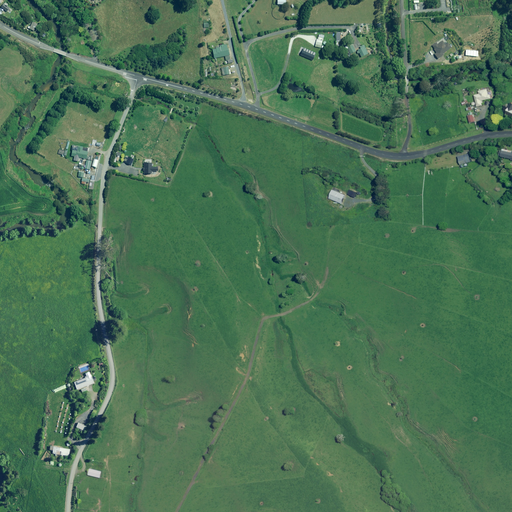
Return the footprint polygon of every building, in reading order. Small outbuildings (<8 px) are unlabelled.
[(436,53),(435,54),(435,55),(434,55),(437,59),(443,55),(442,54),(451,47),(447,43),(445,45),(442,41),(437,44),(435,43),(431,46),(434,50),(433,50),(436,53)] [(231,59),(228,44),(220,46),(220,47),(212,49),(214,58),(225,56),(226,60),(231,59)] [(356,51),(353,44),(347,47),(350,54),(356,51)] [(365,46),(357,50),(358,51),(357,52),(358,53),(359,53),(361,57),(369,53),(365,46)] [(223,75),(230,74),(231,74),(231,69),(229,69),(229,67),(222,68),(223,75)] [(489,95),(487,89),(479,91),(480,94),(475,95),(477,107),(483,105),(482,101),(491,98),(490,94),(489,95)] [(80,159),(79,159),(79,157),(83,158),(83,159),(84,159),(85,159),(87,159),(88,152),(83,150),(83,147),(78,146),(77,151),(72,150),(71,156),(74,157),(74,160),(78,161),(80,161),(80,159)] [(508,150),(503,149),(503,151),(501,150),(499,156),(511,159),(511,160),(511,152),(508,152),(508,150)] [(459,161),(460,168),(468,166),(467,163),(471,162),(469,154),(458,156),(458,159),(460,159),(460,161),(459,161)] [(347,195),(334,190),(330,199),(343,204),(347,195)] [(95,383),(92,375),(87,376),(88,377),(74,382),(77,390),(95,383)] [(87,426),(78,423),(76,428),(85,431),(87,426)] [(71,450),(50,446),(50,450),(53,451),(52,456),(57,456),(58,454),(69,456),(71,450)] [(105,472),(92,469),(91,475),(103,478),(105,472)]
